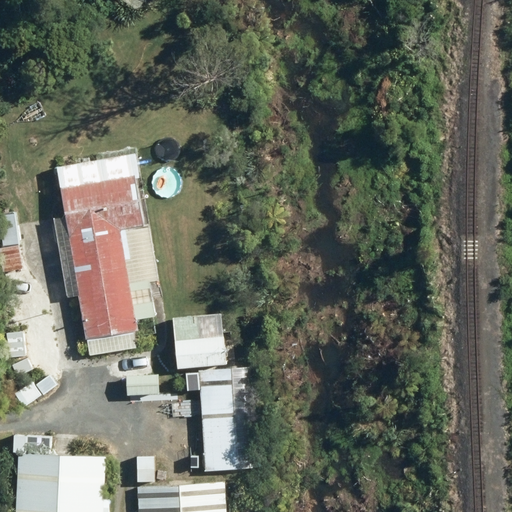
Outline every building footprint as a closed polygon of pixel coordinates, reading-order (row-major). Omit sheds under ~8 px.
[(146,0),(115,0),(136,15),(146,0)] [(61,187),(88,339),(139,330),(127,260),(132,259),(126,229),(144,226),(135,175),(61,187)] [(200,370),(207,470),(239,468),(233,368),(200,370)] [(17,511),(103,511),(106,456),(20,452),(17,511)] [(139,487),(140,511),(226,511),(224,482),(139,487)]
